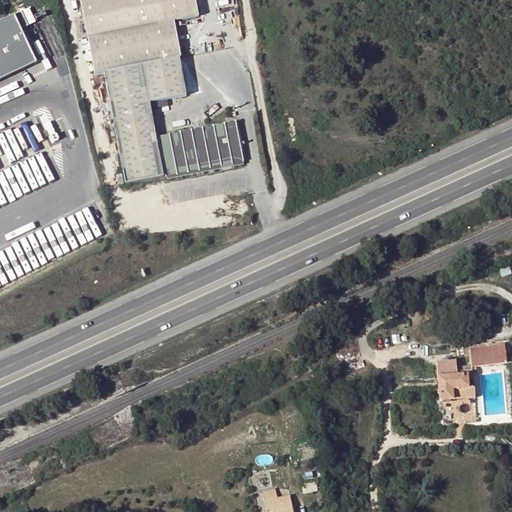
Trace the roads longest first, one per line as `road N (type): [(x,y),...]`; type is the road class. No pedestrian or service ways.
road 1 (trunk): [(0,405),(511,174)]
road 2 (trunk): [(511,143),(0,373)]
road 3 (track): [(291,243),(245,0)]
